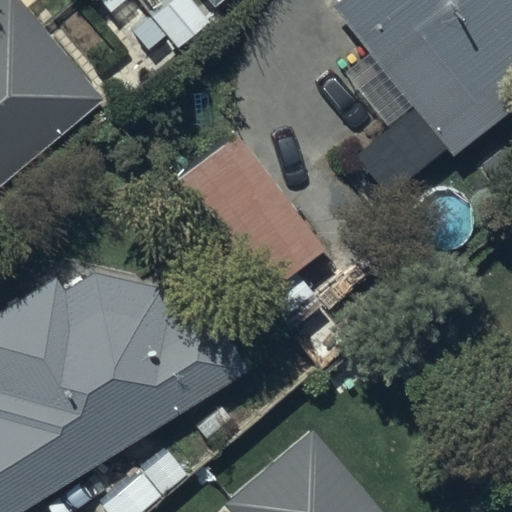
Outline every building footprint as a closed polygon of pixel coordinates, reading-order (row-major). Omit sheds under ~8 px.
[(3,0),(0,3),(0,192),(110,103),(26,0),(3,0)] [(511,0),(347,0),(335,9),(383,70),(397,59),(434,106),(464,82),(479,100),(511,74),(511,0)] [(0,511),(6,511),(255,369),(206,285),(174,304),(172,302),(170,300),(169,298),(167,297),(165,295),(163,293),(161,292),(158,291),(156,289),(154,288),(152,286),(150,285),(147,284),(145,283),(143,282),(140,281),(138,280),(135,279),(133,279),(130,278),(128,277),(125,277),(123,276),(120,276),(118,276),(115,275),(113,275),(110,275),(108,275),(105,275),(103,275),(100,275),(97,276),(95,276),(92,276),(64,294),(54,279),(0,312),(0,388),(1,390),(0,390),(0,511)] [(385,511),(312,428),(226,507),(231,511),(385,511)] [(146,511),(194,471),(172,445),(103,505),(109,511),(146,511)]
